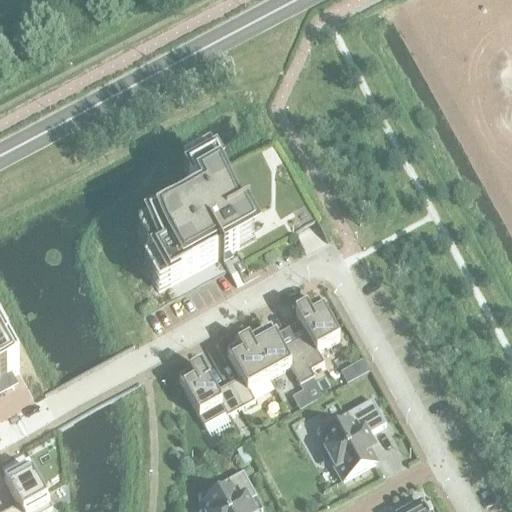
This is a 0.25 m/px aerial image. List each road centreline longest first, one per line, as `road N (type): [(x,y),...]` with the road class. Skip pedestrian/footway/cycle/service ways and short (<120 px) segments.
road 1 (residential): [(325,260),(0,439)]
road 2 (tertiary): [(0,153),(298,0)]
road 3 (residential): [(325,260),(439,461)]
